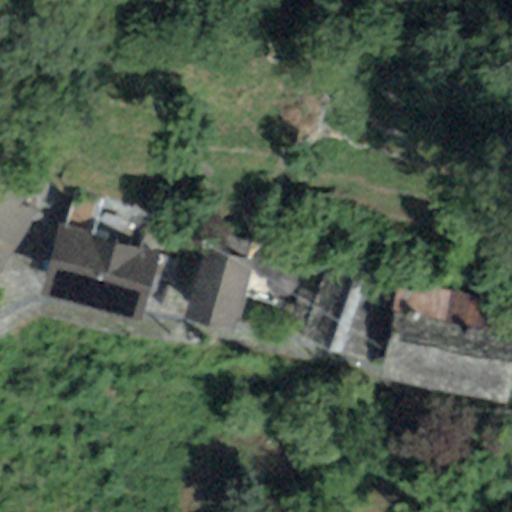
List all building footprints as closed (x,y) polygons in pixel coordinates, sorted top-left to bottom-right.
[(28,192),(0,176),(0,276),(35,218),(18,208),(28,192)] [(160,254),(58,224),(38,292),(140,322),(160,254)] [(391,268),(332,251),(305,345),(364,362),(391,268)] [(252,266),(204,252),(183,319),(232,334),(252,266)] [(511,361),(511,340),(395,314),(383,368),(504,395),(511,361)]
